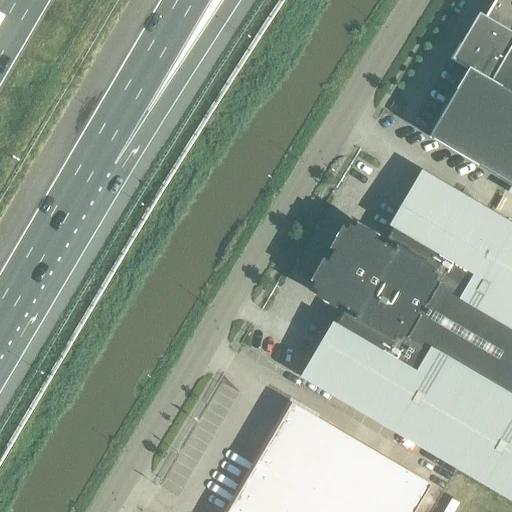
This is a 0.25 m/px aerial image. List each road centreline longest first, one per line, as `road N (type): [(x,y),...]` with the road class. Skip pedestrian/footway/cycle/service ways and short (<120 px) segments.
road 1 (unclassified): [(419,0),(102,511)]
road 2 (motorway): [(95,155),(225,0)]
road 3 (motorway): [(0,317),(95,155)]
road 4 (motorway): [(95,155),(187,0)]
